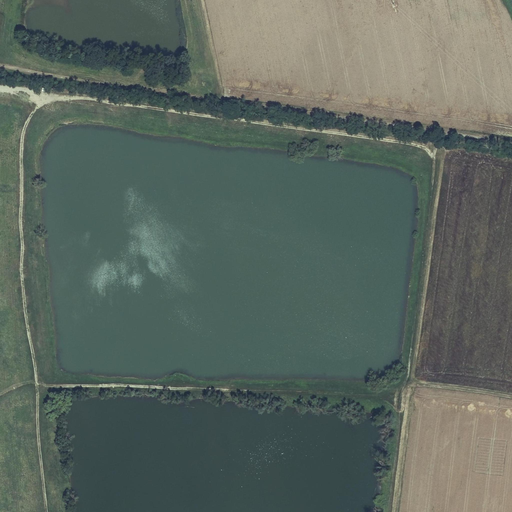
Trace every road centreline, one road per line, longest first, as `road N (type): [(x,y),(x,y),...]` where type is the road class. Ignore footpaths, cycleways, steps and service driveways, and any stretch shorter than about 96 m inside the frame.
road 1 (track): [(44,96),(133,101),(426,146),(434,159),(432,189),(385,511)]
road 2 (track): [(0,66),(511,142)]
road 3 (track): [(50,511),(21,175),(22,137),(44,96),(0,89)]
road 4 (track): [(403,398),(36,384),(0,395)]
